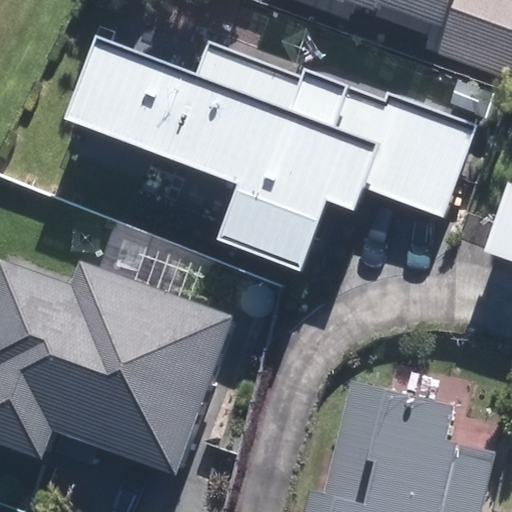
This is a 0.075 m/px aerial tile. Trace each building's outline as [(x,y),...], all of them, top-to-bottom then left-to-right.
[(511,0),(256,0),(363,34),(367,22),(427,42),(423,54),(511,83),(511,0)] [(51,136),(217,198),(200,252),(295,282),(315,216),(343,224),(351,198),(437,224),(465,132),(197,48),(185,89),(76,55),(60,107),(51,136)] [(511,197),(496,192),(471,267),(511,280),(511,197)] [(0,276),(0,452),(32,464),(40,440),(168,484),(221,328),(70,276),(62,298),(0,276)] [(474,511),(491,456),(447,443),(455,417),(347,386),(309,511),(474,511)]
